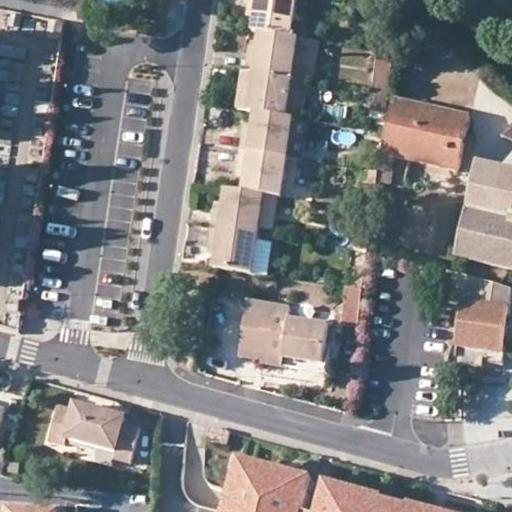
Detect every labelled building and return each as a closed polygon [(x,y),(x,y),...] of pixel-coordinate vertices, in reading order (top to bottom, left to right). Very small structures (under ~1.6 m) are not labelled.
[(292,38),(297,0),(250,0),(248,16),(258,17),(255,32),(263,34),(292,38)] [(397,35),(382,33),(380,51),(395,53),(397,35)] [(299,39),(292,38),(263,34),(260,48),(251,47),(247,72),(294,80),(301,40),(299,39)] [(0,45),(0,288),(2,289),(31,49),(0,45)] [(395,53),(380,51),(375,91),(390,94),(395,53)] [(310,82),(294,80),(247,72),(243,95),(252,96),(250,112),(257,113),(294,119),(304,121),(310,82)] [(390,94),(375,91),(373,110),(387,112),(390,94)] [(469,117),(398,100),(386,154),(456,172),(469,117)] [(288,159),(294,119),(257,113),(254,129),(245,128),(242,151),(288,159)] [(369,131),(384,134),(386,119),(371,116),(369,131)] [(282,198),(288,159),(242,151),(239,175),(247,176),(244,193),(264,195),(282,198)] [(511,172),(480,165),(458,255),(511,268),(511,172)] [(258,236),(264,195),(244,193),(226,190),(224,205),(216,204),(212,229),(258,236)] [(257,241),(258,236),(212,229),(209,251),(218,253),(214,271),(218,272),(268,278),(273,245),(257,241)] [(352,269),(350,289),(363,291),(366,271),(352,269)] [(463,304),(458,350),(504,356),(511,298),(511,291),(449,271),(443,302),(463,304)] [(363,291),(350,289),(348,289),(343,325),(359,328),(363,291)] [(293,310),(249,303),(241,358),(262,361),(261,365),(305,372),(307,362),(323,365),(329,326),(291,320),(293,310)] [(504,356),(458,350),(457,364),(502,370),(504,356)] [(72,414),(57,410),(49,444),(65,448),(67,441),(116,454),(114,461),(133,466),(142,432),(126,428),(128,421),(74,407),(72,414)] [(231,435),(211,429),(207,441),(227,447),(231,435)] [(255,467),(242,464),(238,479),(251,483),(255,467)] [(251,483),(238,479),(228,511),(308,511),(316,484),(255,467),(251,483)] [(342,491),(328,487),(325,498),(339,502),(342,491)] [(325,498),(321,511),(417,511),(414,511),(413,511),(386,511),(389,504),(342,491),(339,502),(325,498)]
